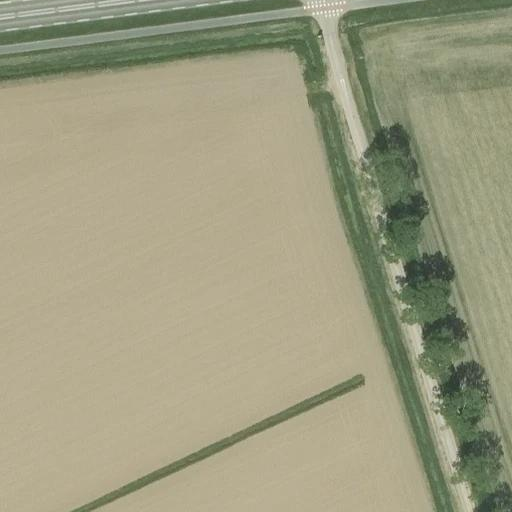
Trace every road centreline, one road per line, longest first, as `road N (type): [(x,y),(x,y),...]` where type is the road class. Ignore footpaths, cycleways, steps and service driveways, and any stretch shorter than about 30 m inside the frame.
road 1 (unclassified): [(471,511),(320,0)]
road 2 (primary): [(138,0),(0,17)]
